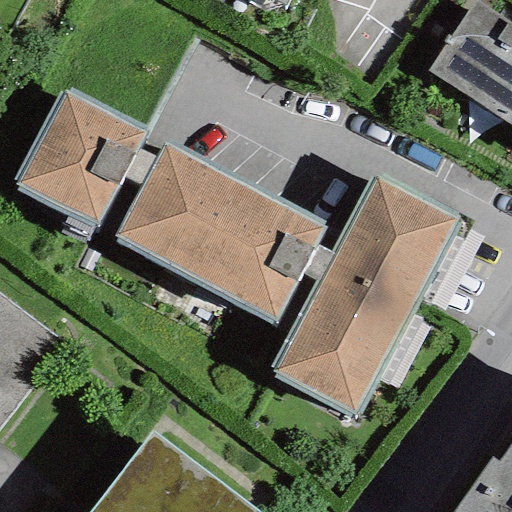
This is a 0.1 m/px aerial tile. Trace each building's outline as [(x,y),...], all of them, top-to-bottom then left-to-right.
[(511,19),(482,0),(464,0),(424,63),(511,119),(511,19)] [(98,216),(123,170),(139,179),(114,226),(117,227),(114,233),(269,315),(271,311),(277,314),(302,267),(316,240),(330,215),(169,130),(167,135),(163,133),(154,150),(138,142),(143,132),(140,130),(145,120),(69,80),(64,88),(59,85),(11,173),(16,176),(14,181),(88,220),(92,213),(98,216)] [(456,207),(381,165),(376,174),(369,170),(327,246),(316,240),(302,267),(315,275),(269,357),(275,361),(271,367),(348,410),(352,402),(357,405),(461,220),(452,215),(456,207)] [(244,511),(255,498),(151,425),(82,511),(244,511)] [(511,511),(511,428),(496,452),(491,448),(448,510),(450,511),(511,511)]
